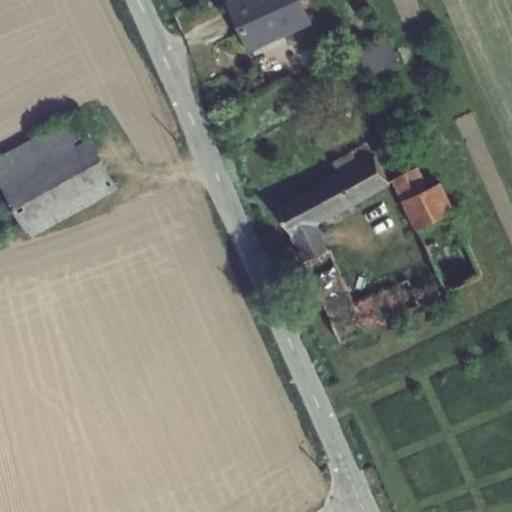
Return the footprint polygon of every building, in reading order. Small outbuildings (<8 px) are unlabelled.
[(229,0),(250,49),(315,22),(306,0),(229,0)] [(0,180),(3,179),(30,234),(121,189),(83,114),(0,155),(0,180)] [(333,158),(340,174),(279,203),(306,261),(333,249),(320,219),(392,186),(371,140),(333,158)] [(459,208),(443,178),(433,183),(422,163),(393,178),(419,228),(459,208)] [(319,276),(341,338),(410,313),(399,283),(354,299),(342,268),(319,276)]
